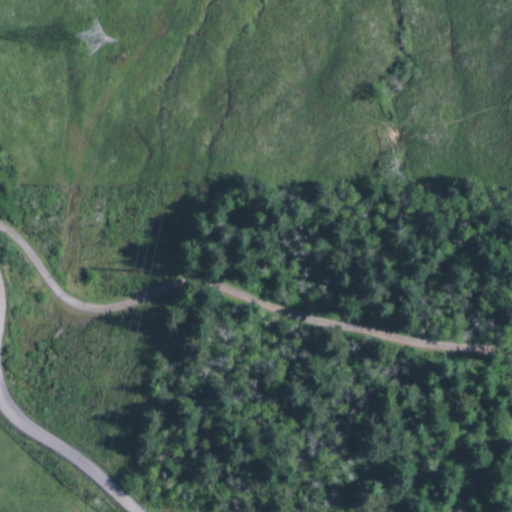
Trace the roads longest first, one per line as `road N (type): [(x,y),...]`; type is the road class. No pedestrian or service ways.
road 1 (residential): [(511,345),(208,289),(81,313),(0,249)]
road 2 (residential): [(0,404),(129,511)]
